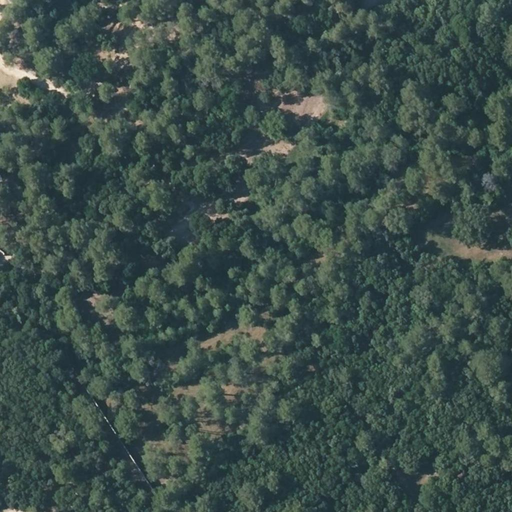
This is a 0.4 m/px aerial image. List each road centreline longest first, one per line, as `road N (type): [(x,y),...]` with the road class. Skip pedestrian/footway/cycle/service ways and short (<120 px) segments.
road 1 (track): [(0,260),(224,157),(263,127),(290,87),(319,72),(511,73)]
road 2 (track): [(159,0),(90,91),(67,93),(0,64)]
road 3 (track): [(263,127),(262,84),(271,66),(382,0)]
road 4 (track): [(127,511),(109,496),(85,492),(9,511)]
